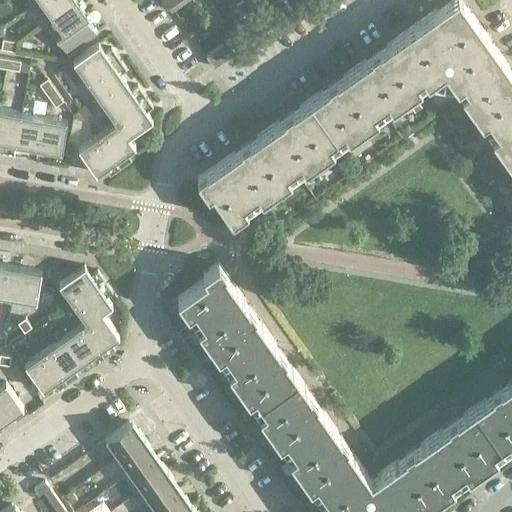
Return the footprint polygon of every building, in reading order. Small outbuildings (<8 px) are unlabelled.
[(36,0),(33,3),(45,19),(72,0),(36,0)] [(83,7),(77,0),(72,0),(45,19),(67,51),(95,31),(80,9),(83,7)] [(503,57),(463,0),(446,0),(392,38),(423,82),(445,67),(459,88),(503,57)] [(3,37),(1,47),(15,49),(16,39),(3,37)] [(423,82),(392,38),(350,68),(381,112),(423,82)] [(234,51),(226,39),(205,54),(214,66),(234,51)] [(105,51),(98,41),(73,59),(86,79),(116,58),(113,54),(115,53),(111,46),(105,51)] [(20,59),(7,57),(5,66),(18,68),(20,59)] [(511,114),(511,69),(503,57),(459,88),(489,131),(511,114)] [(119,61),(116,58),(86,79),(99,97),(125,79),(119,71),(125,67),(121,60),(119,61)] [(381,112),(350,68),(307,98),(339,142),(381,112)] [(55,88),(47,77),(39,82),(47,93),(55,88)] [(131,88),(125,79),(99,97),(113,116),(142,95),(140,91),(142,90),(137,83),(131,88)] [(63,99),(55,88),(47,93),(55,105),(63,99)] [(145,99),(142,95),(113,116),(115,120),(116,119),(127,135),(128,135),(152,118),(145,108),(152,104),(147,97),(145,99)] [(0,138),(2,139),(1,143),(15,145),(21,111),(22,101),(0,96),(0,138)] [(339,142),(307,98),(265,128),(296,172),(339,142)] [(43,115),(21,111),(15,145),(28,148),(29,144),(38,145),(43,115)] [(511,114),(489,131),(511,163),(511,114)] [(66,119),(43,115),(38,145),(47,147),(46,151),(60,153),(66,119)] [(116,119),(115,120),(97,133),(118,162),(122,160),(123,162),(130,157),(125,151),(135,144),(128,135),(127,135),(116,119)] [(296,172),(265,128),(224,157),(255,201),(296,172)] [(118,162),(97,133),(78,146),(96,172),(105,165),(109,171),(116,167),(115,165),(118,162)] [(345,145),(352,155),(362,148),(355,138),(345,145)] [(255,201),(224,157),(197,176),(208,191),(212,188),(217,196),(232,217),(255,201)] [(496,172),(487,179),(494,188),(503,181),(496,172)] [(268,199),(260,205),(266,214),(274,207),(268,199)] [(218,260),(203,271),(206,275),(177,295),(220,356),(264,325),(218,260)] [(17,265),(0,261),(0,293),(12,296),(17,265)] [(59,282),(73,301),(102,280),(100,277),(102,275),(97,269),(91,273),(84,264),(59,282)] [(41,269),(17,265),(12,296),(36,300),(41,269)] [(105,284),(102,280),(73,301),(85,319),(86,320),(101,309),(102,310),(112,303),(105,293),(111,289),(107,282),(105,284)] [(86,320),(85,319),(81,322),(102,352),(106,349),(107,351),(114,346),(109,340),(119,334),(102,310),(101,309),(86,320)] [(24,316),(18,321),(24,330),(31,325),(24,316)] [(102,352),(81,322),(63,335),(81,361),(89,355),(93,361),(100,356),(99,354),(102,352)] [(295,369),(264,325),(220,356),(250,400),(295,369)] [(81,361),(63,335),(44,348),(65,378),(69,375),(70,377),(76,373),(72,367),(81,361)] [(65,378),(44,348),(25,362),(43,387),(51,381),(55,388),(63,383),(61,381),(65,378)] [(0,352),(0,363),(8,365),(10,354),(0,352)] [(325,412),(295,369),(250,400),(281,443),(325,412)] [(511,377),(479,401),(510,445),(511,443),(511,377)] [(5,380),(0,383),(0,414),(4,419),(23,405),(5,380)] [(510,445),(479,401),(436,431),(467,475),(498,453),(510,445)] [(355,455),(325,412),(281,443),(311,486),(355,455)] [(105,436),(117,454),(144,435),(139,428),(136,430),(128,420),(105,436)] [(467,475),(436,431),(392,461),(423,506),(467,475)] [(149,443),(144,435),(117,454),(129,471),(153,454),(146,445),(149,443)] [(511,447),(510,445),(498,453),(506,465),(511,460),(511,447)] [(159,463),(153,454),(129,471),(141,487),(167,469),(162,461),(159,463)] [(371,477),(355,455),(311,486),(329,511),(414,511),(423,506),(392,461),(371,477)] [(173,476),(167,469),(141,487),(153,504),(176,488),(170,478),(173,476)] [(57,496),(44,479),(33,487),(37,493),(43,489),(51,500),(57,496)] [(70,488),(64,492),(71,502),(77,498),(70,488)] [(183,497),(176,488),(153,504),(158,511),(176,511),(191,502),(185,495),(183,497)] [(67,511),(57,496),(51,500),(59,511),(58,511),(67,511)] [(196,510),(191,502),(176,511),(193,511),(196,510)] [(0,510),(0,511),(21,511),(19,511),(17,511),(11,503),(0,510)]
